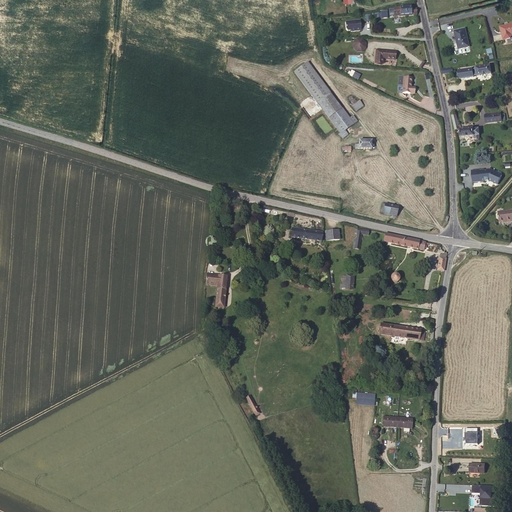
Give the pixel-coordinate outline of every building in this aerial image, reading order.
[(392,15),(416,14),(415,8),(410,8),(410,6),(391,7),(391,9),(392,15)] [(369,12),(370,17),(384,14),(384,9),(369,12)] [(346,21),(346,32),(361,32),(361,21),(346,21)] [(511,23),(501,27),(504,41),(511,39),(511,23)] [(471,45),(467,28),(453,32),(457,52),(471,45)] [(394,50),(374,49),(374,62),(381,63),(382,58),(393,58),(394,50)] [(316,100),(326,94),(305,61),(296,67),(316,100)] [(470,68),(468,69),(469,76),(490,74),(489,66),(470,68)] [(349,75),(358,80),(361,75),(352,70),(349,75)] [(401,93),(412,94),(412,88),(410,87),(410,78),(402,77),(401,93)] [(349,106),(355,102),(343,83),(337,87),(349,106)] [(335,109),(326,94),(316,100),(326,115),(335,109)] [(358,107),(355,102),(349,106),(352,111),(358,107)] [(342,121),(335,109),(326,115),(336,133),(335,134),(338,138),(343,135),(340,130),(351,124),(348,117),(342,121)] [(497,113),(482,115),(483,123),(498,122),(497,113)] [(474,128),(460,129),(460,137),(470,136),(475,136),(474,135),(481,135),(481,129),(474,129),(474,128)] [(370,152),(371,144),(358,143),(358,147),(355,147),(355,152),(362,152),(370,152)] [(351,155),(342,155),(342,183),(350,183),(351,155)] [(492,170),(472,170),(472,183),(490,182),(498,185),(499,185),(503,175),(492,170)] [(400,206),(386,203),(384,214),(398,216),(400,206)] [(509,213),(495,215),(496,225),(507,224),(507,225),(511,225),(509,213)] [(318,241),(319,232),(289,228),(288,236),(318,241)] [(341,239),(339,230),(326,232),(327,241),(341,239)] [(361,250),(364,234),(359,233),(358,238),(356,237),(354,249),(361,250)] [(425,248),(426,242),(385,235),(384,241),(425,248)] [(444,270),(446,255),(439,255),(437,269),(444,270)] [(223,308),(226,276),(213,274),(212,280),(217,280),(214,307),(223,308)] [(354,290),(355,274),(346,274),(346,275),(343,275),(342,282),(340,282),(339,289),(354,290)] [(401,280),(401,279),(401,278),(401,277),(401,276),(400,275),(399,275),(397,274),(396,274),(395,275),(394,275),(394,276),(393,276),(393,277),(392,278),(392,279),(392,280),(393,281),(394,282),(395,283),(396,283),(397,283),(398,283),(399,283),(399,282),(400,282),(401,281),(401,280)] [(381,334),(421,338),(422,328),(382,324),(381,334)] [(227,336),(223,325),(210,330),(213,341),(227,336)] [(357,405),(375,406),(376,394),(358,392),(357,405)] [(259,412),(250,394),(246,396),(255,414),(259,412)] [(412,428),(413,418),(385,416),(384,426),(412,428)] [(466,445),(478,445),(478,429),(466,429),(466,445)] [(486,473),(486,464),(471,463),(471,473),(486,473)]
